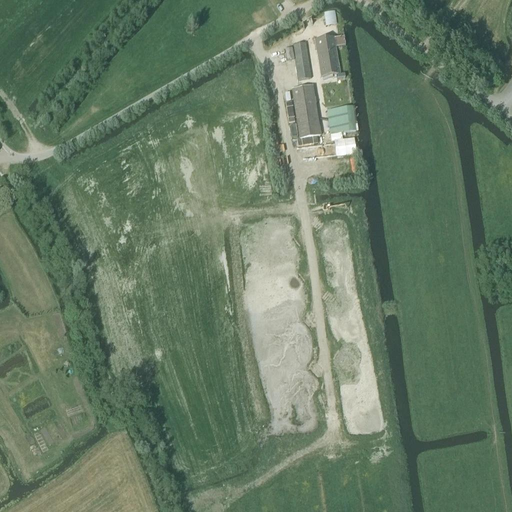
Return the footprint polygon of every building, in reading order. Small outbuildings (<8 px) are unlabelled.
[(326,25),(337,24),(335,11),(324,13),(326,25)] [(334,49),(344,47),(343,38),(332,39),(333,38),(313,41),(313,42),(314,42),(320,78),(338,75),(334,49)] [(298,82),(310,80),(305,44),(293,46),(298,82)] [(287,62),(293,60),(291,49),(285,51),(287,62)] [(313,87),(291,91),(298,141),(321,137),(313,87)] [(328,109),(329,134),(354,133),(352,108),(328,109)]
